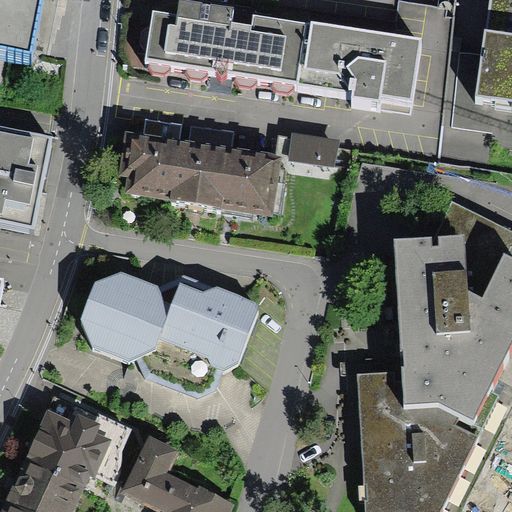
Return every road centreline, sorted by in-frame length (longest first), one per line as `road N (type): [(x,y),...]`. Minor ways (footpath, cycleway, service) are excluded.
road 1 (residential): [(248,511),(302,315),(299,284),(285,270),(61,232)]
road 2 (residential): [(61,232),(95,0)]
road 3 (residential): [(0,388),(46,287),(61,232)]
